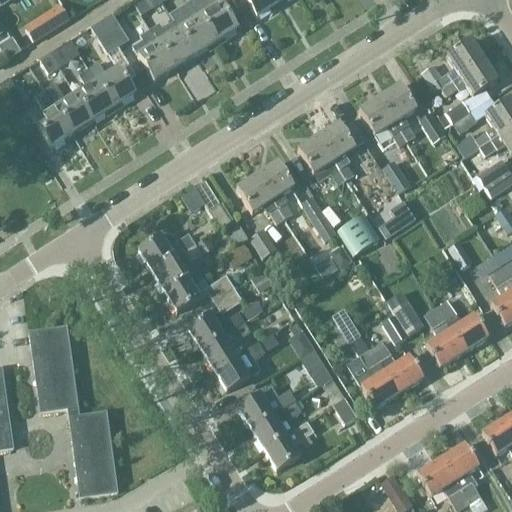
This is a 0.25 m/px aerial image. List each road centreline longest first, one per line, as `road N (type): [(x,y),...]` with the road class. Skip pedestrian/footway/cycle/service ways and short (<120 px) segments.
road 1 (residential): [(78,238),(451,0)]
road 2 (residential): [(246,511),(78,238)]
road 3 (residential): [(286,511),(511,366)]
